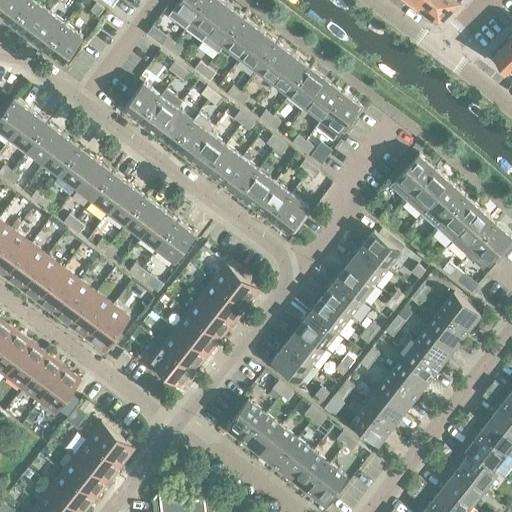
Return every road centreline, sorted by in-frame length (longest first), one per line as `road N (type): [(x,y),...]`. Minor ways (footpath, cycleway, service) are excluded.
road 1 (residential): [(281,267),(273,252),(79,101),(0,54)]
road 2 (residential): [(369,511),(511,330)]
road 3 (residential): [(174,425),(0,293)]
road 4 (residential): [(174,425),(273,300),(281,267)]
road 5 (residential): [(289,511),(174,425)]
